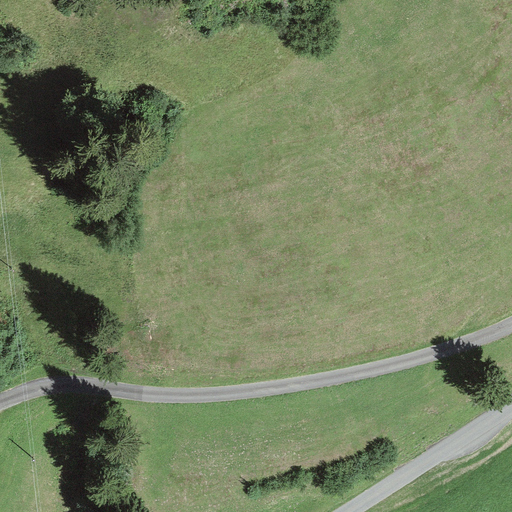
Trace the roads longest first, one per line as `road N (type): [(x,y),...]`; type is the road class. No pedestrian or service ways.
road 1 (track): [(511,324),(383,366),(274,386),(194,396),(69,386),(0,401)]
road 2 (unclassified): [(511,405),(347,511)]
